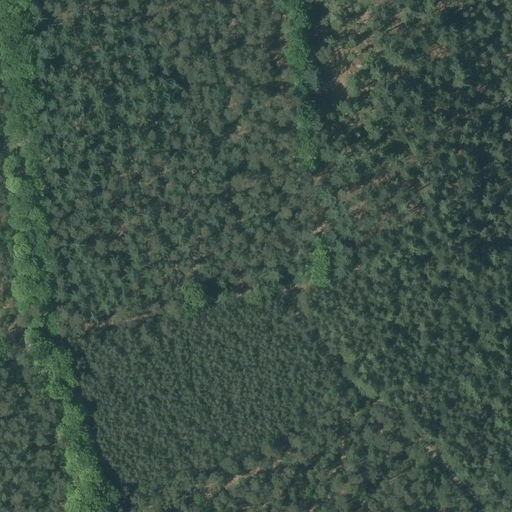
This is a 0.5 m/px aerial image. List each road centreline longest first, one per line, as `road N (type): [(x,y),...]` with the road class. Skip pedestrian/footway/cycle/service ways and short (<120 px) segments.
road 1 (unknown): [(74,0),(140,85),(184,306)]
road 2 (track): [(469,250),(434,0)]
road 3 (track): [(46,336),(277,286)]
road 4 (track): [(20,120),(46,336)]
road 5 (track): [(511,245),(316,277)]
road 6 (track): [(46,336),(93,511)]
road 7 (track): [(9,0),(20,120)]
